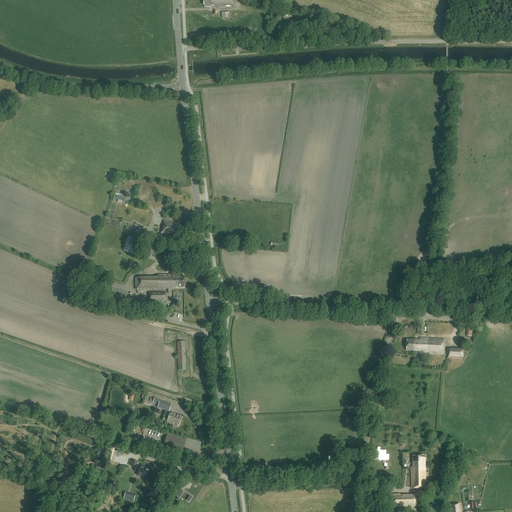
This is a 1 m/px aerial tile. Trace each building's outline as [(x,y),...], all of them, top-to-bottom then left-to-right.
[(161,233),(168,235),(169,233),(172,234),(171,235),(177,237),(179,227),(175,225),(175,224),(164,221),(161,233)] [(155,245),(158,238),(148,233),(149,232),(139,228),(135,235),(155,245)] [(150,246),(148,254),(156,256),(158,249),(150,246)] [(146,277),(141,278),(135,278),(135,289),(137,289),(173,289),(173,287),(184,287),(184,277),(175,277),(175,268),(171,268),(171,275),(159,275),(155,278),(146,277)] [(166,301),(166,293),(150,292),(149,301),(166,301)] [(443,355),(444,340),(420,339),(420,340),(408,339),(407,351),(414,351),(420,351),(420,353),(443,355)] [(178,370),(186,370),(185,342),(177,342),(178,370)] [(465,355),(466,350),(449,348),(449,349),(447,349),(447,359),(454,360),(454,359),(457,359),(457,360),(463,360),(463,357),(464,357),(465,355)] [(154,398),(153,403),(158,405),(157,408),(169,412),(172,404),(154,398)] [(179,425),(182,416),(171,412),(167,421),(168,422),(172,424),(172,423),(179,425)] [(182,452),(186,440),(167,434),(164,447),(182,452)] [(129,439),(127,443),(139,447),(141,443),(129,439)] [(412,488),(426,488),(425,456),(413,456),(413,467),(411,467),(412,488)] [(138,462),(132,460),(130,465),(135,467),(134,471),(138,472),(137,475),(149,479),(149,476),(151,469),(143,467),(144,466),(140,465),(140,466),(137,465),(138,462)] [(183,491),(178,488),(173,496),(178,500),(183,491)] [(125,492),(124,498),(134,501),(135,495),(125,492)] [(417,506),(416,497),(416,495),(400,496),(400,494),(392,495),(392,507),(401,506),(408,506),(410,505),(410,506),(417,506)]
